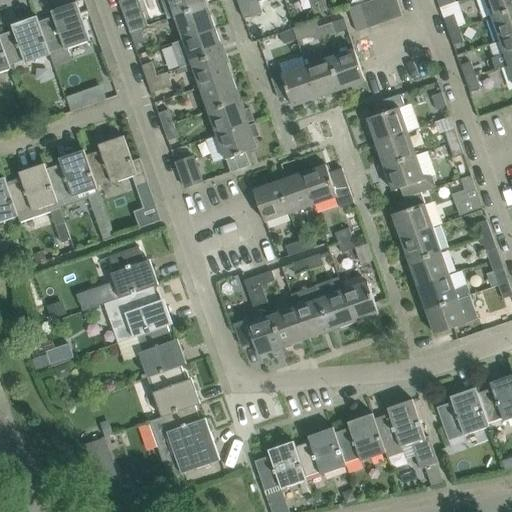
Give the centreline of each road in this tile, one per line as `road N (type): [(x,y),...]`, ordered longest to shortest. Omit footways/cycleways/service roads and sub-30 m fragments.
road 1 (residential): [(511,338),(416,369),(242,378),(139,98)]
road 2 (residential): [(511,252),(424,0)]
road 3 (residential): [(0,147),(139,98)]
